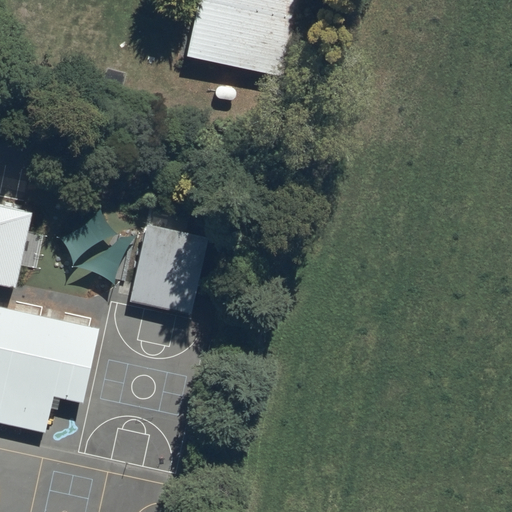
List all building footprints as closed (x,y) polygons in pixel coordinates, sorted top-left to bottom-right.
[(284,0),(200,0),(191,44),(272,61),(284,0)] [(28,202),(0,196),(0,276),(12,279),(28,202)] [(144,216),(127,294),(189,308),(206,230),(144,216)] [(124,244),(49,230),(38,288),(69,294),(71,285),(115,293),(124,244)] [(97,323),(0,301),(0,419),(44,429),(53,390),(81,396),(97,323)]
